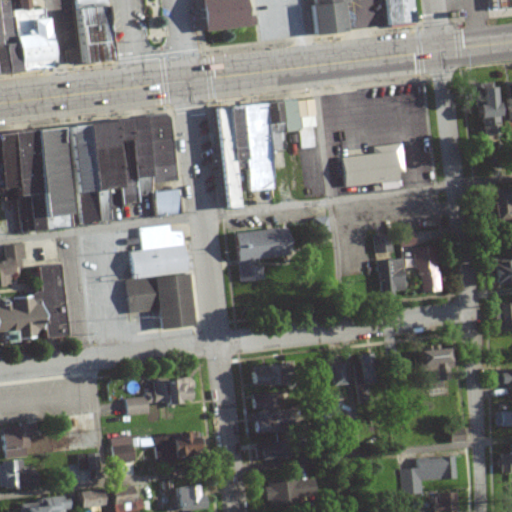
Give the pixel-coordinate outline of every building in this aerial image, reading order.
[(0,0),(0,73),(45,70),(40,9),(32,10),(31,0),(18,0),(20,10),(5,11),(4,0),(0,0)] [(69,10),(73,64),(103,62),(98,0),(70,0),(71,9),(69,10)] [(195,0),(197,30),(253,28),(252,16),(244,16),(243,0),(195,0)] [(308,35),(341,32),(338,4),(347,3),(346,0),(309,0),(310,5),(305,6),(308,35)] [(381,0),(384,26),(412,23),(409,0),(381,0)] [(506,9),(505,0),(488,0),(489,10),(506,9)] [(511,81),(502,81),(503,131),(511,130),(511,81)] [(475,89),(476,106),(471,106),(472,119),(478,119),(479,136),(494,136),(492,88),(475,89)] [(209,109),(218,209),(237,207),(234,174),(243,173),(245,192),(269,190),(265,153),(285,152),(283,132),(296,131),(298,149),(312,148),(310,128),(313,128),(310,99),(209,109)] [(0,133),(0,189),(1,189),(2,200),(13,198),(17,233),(37,231),(35,218),(68,214),(69,225),(106,221),(105,208),(133,205),(130,180),(135,179),(137,196),(148,194),(146,185),(172,182),(165,116),(0,133)] [(337,157),(340,188),(396,183),(395,173),(402,172),(400,144),(369,147),(370,154),(337,157)] [(511,186),(484,190),(487,222),(510,219),(509,204),(511,203),(511,186)] [(149,192),(151,217),(175,215),(173,191),(149,192)] [(37,229),(64,229),(64,217),(37,217),(37,229)] [(325,218),(310,218),(310,234),(325,233),(325,218)] [(188,327),(184,273),(182,274),(178,231),(166,232),(166,226),(135,228),(137,251),(125,251),(127,281),(122,281),(125,313),(153,311),(155,330),(188,327)] [(262,280),(260,260),(285,258),(282,228),(229,233),(234,283),(262,280)] [(412,232),(398,232),(399,246),(412,245),(412,232)] [(400,259),(390,260),(389,235),(372,236),(375,297),(392,296),(392,291),(401,291),(400,259)] [(2,261),(0,261),(0,287),(1,287),(1,277),(11,276),(10,268),(18,268),(17,259),(22,259),(21,244),(0,246),(2,261)] [(414,248),(415,293),(436,292),(435,248),(414,248)] [(511,260),(486,261),(487,285),(511,284),(511,260)] [(63,337),(56,264),(33,267),(35,292),(30,293),(31,303),(37,303),(41,339),(63,337)] [(0,341),(29,340),(27,298),(0,299),(0,341)] [(511,304),(489,305),(491,332),(511,330),(511,304)] [(413,351),(414,372),(424,372),(425,389),(436,388),(435,382),(444,381),(442,349),(413,351)] [(352,355),(353,384),(372,383),(371,355),(352,355)] [(329,365),(331,386),(345,385),(343,363),(329,365)] [(245,387),(275,385),(275,366),(245,368),(245,387)] [(494,388),(505,388),(505,397),(511,397),(511,369),(494,370),(494,388)] [(123,416),(146,414),(145,404),(161,402),(161,404),(190,401),(188,378),(175,380),(148,382),(149,395),(121,398),(123,416)] [(273,392),(255,395),(256,404),(246,405),(255,462),(276,459),(272,435),(279,434),(273,392)] [(511,406),(495,407),(495,427),(511,426),(511,406)] [(0,459),(21,459),(21,448),(25,448),(24,435),(30,435),(30,424),(0,425),(0,459)] [(447,444),(461,443),(459,428),(445,430),(447,444)] [(107,438),(108,463),(130,462),(129,438),(107,438)] [(498,471),(511,470),(511,444),(509,444),(510,454),(498,454),(498,471)] [(75,454),(75,470),(96,469),(95,454),(75,454)] [(399,495),(418,495),(418,481),(452,480),(451,457),(413,458),(414,469),(398,470),(399,495)] [(0,488),(33,487),(32,469),(20,470),(20,461),(0,461),(0,488)] [(310,480),(268,481),(269,503),(311,502),(310,480)] [(130,487),(106,487),(106,504),(130,503),(130,487)] [(200,497),(194,497),(193,487),(171,488),(172,511),(201,511),(200,497)] [(99,507),(98,491),(73,492),(74,508),(99,507)] [(456,511),(456,493),(433,494),(433,511),(456,511)] [(19,511),(62,511),(68,511),(67,497),(40,500),(41,507),(19,509),(19,511)]
